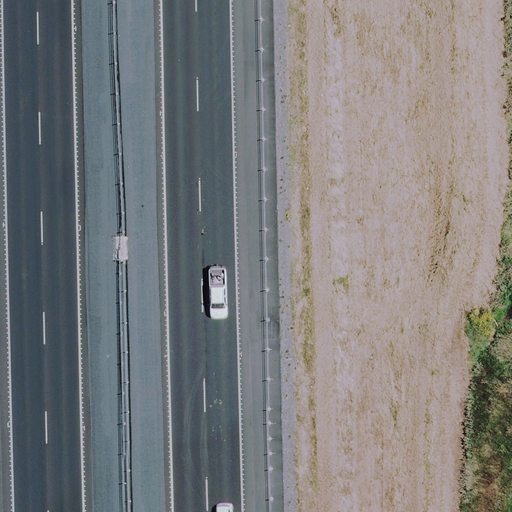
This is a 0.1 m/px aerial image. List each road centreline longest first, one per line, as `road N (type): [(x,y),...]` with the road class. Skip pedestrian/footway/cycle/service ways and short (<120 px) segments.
road 1 (motorway): [(197,0),(208,511)]
road 2 (motorway): [(49,511),(39,0)]
